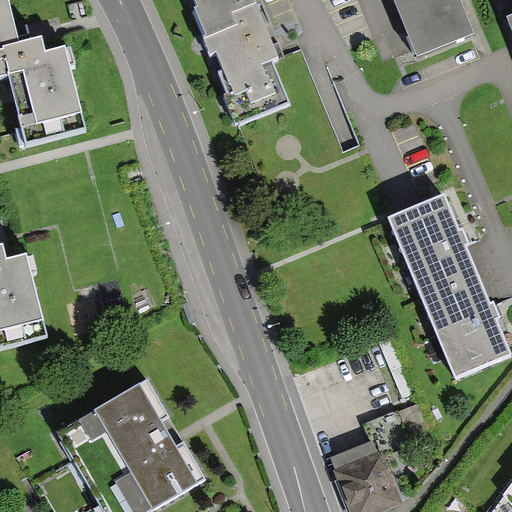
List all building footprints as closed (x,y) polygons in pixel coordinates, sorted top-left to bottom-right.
[(27,147),(88,133),(68,51),(47,56),(44,41),(20,47),(9,0),(0,0),(0,82),(11,80),(27,147)] [(198,0),(202,9),(198,11),(210,39),(239,27),(235,17),(257,8),(253,0),(198,0)] [(394,0),(420,58),(474,36),(458,0),(394,0)] [(239,27),(210,39),(205,41),(212,59),(219,56),(227,73),(219,76),(240,127),(290,106),(273,64),(279,61),(257,8),(235,17),(239,27)] [(422,300),(478,277),(446,197),(390,220),(422,300)] [(0,349),(47,338),(27,256),(6,261),(3,246),(0,246),(0,349)] [(453,378),(510,355),(478,277),(422,300),(453,378)] [(103,511),(146,511),(202,480),(146,386),(59,437),(103,511)] [(383,511),(392,509),(403,504),(383,452),(379,454),(374,443),(332,459),(352,511),(383,511)] [(511,511),(511,486),(493,511),(511,511)]
